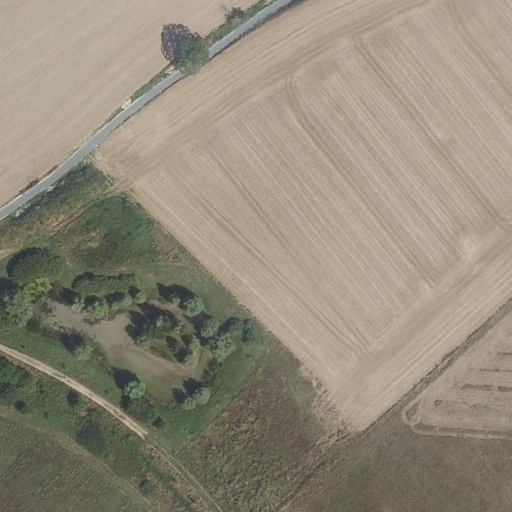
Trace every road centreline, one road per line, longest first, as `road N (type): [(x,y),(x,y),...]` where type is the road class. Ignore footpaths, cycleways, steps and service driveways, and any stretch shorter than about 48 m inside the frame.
road 1 (track): [(289,0),(147,94),(53,178),(0,213)]
road 2 (track): [(0,342),(136,430),(209,511)]
